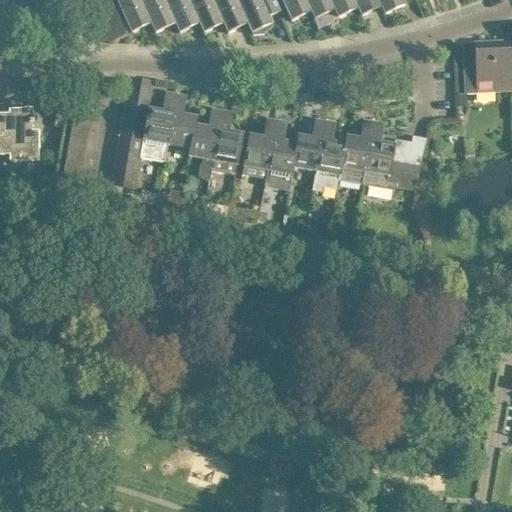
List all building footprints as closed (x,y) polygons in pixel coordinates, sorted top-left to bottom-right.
[(23,0),(34,16),(43,11),(56,1),(55,0),(23,0)] [(90,0),(88,1),(93,12),(115,2),(114,0),(90,0)] [(120,13),(125,23),(130,34),(150,25),(154,34),(155,34),(139,0),(114,0),(115,2),(120,13)] [(178,34),(179,34),(163,0),(139,0),(155,34),(174,25),(178,34)] [(163,0),(179,34),(198,25),(202,34),(203,34),(187,0),(163,0)] [(187,0),(203,34),(222,26),(226,35),(227,34),(211,0),(187,0)] [(251,34),(235,0),(211,0),(227,34),(246,26),(250,35),(251,35),(251,34)] [(261,30),(271,26),(268,18),(279,13),(273,0),(236,0),(235,0),(251,34),(251,35),(252,36),(263,36),(261,30)] [(279,0),(290,22),(310,13),(311,13),(304,0),(279,0)] [(304,0),(311,13),(310,13),(317,30),(319,30),(319,29),(328,25),(327,23),(332,20),(332,21),(337,19),(328,0),(304,0)] [(328,0),(337,19),(357,10),(352,0),(328,0)] [(360,17),(381,8),(376,0),(352,0),(357,10),(360,17)] [(376,0),(381,8),(384,15),(405,6),(401,0),(376,0)] [(93,12),(98,23),(120,13),(115,2),(93,12)] [(98,23),(103,33),(125,23),(120,13),(98,23)] [(103,33),(108,44),(125,36),(130,34),(125,23),(103,33)] [(474,48),(461,49),(463,95),(466,95),(477,95),(510,93),(510,89),(508,48),(506,48),(501,48),(501,43),(474,45),(474,48)] [(129,80),(125,103),(137,105),(141,82),(129,80)] [(141,82),(137,105),(148,107),(152,84),(141,82)] [(162,113),(148,110),(146,119),(144,131),(142,141),(142,143),(140,155),(139,159),(163,164),(166,146),(175,95),(166,93),(162,113)] [(185,97),(175,95),(166,146),(189,150),(190,150),(194,127),(195,119),(181,116),(185,97)] [(122,115),(146,119),(148,110),(148,107),(137,105),(125,103),(122,115)] [(0,155),(9,155),(9,162),(38,162),(38,131),(31,131),(31,125),(33,125),(33,120),(31,120),(31,109),(8,109),(8,116),(0,116),(0,155)] [(210,172),(212,162),(221,112),(211,110),(208,129),(194,127),(190,150),(189,150),(188,158),(201,160),(198,178),(209,180),(210,172)] [(231,113),(221,112),(212,162),(210,172),(234,176),(241,135),(227,133),(231,113)] [(65,130),(89,134),(91,122),(56,115),(53,127),(65,130)] [(122,115),(120,127),(144,131),(146,119),(122,115)] [(242,168),(267,172),(276,122),(266,120),(263,139),(248,137),(242,168)] [(296,145),(292,169),(315,173),(325,122),(315,121),(314,125),(313,125),(310,127),(309,132),(311,135),(312,135),(311,140),(297,137),(295,145),(296,145)] [(339,182),(362,187),(373,123),(364,121),(360,141),(346,138),(338,182),(339,182)] [(267,172),(264,187),(288,191),(292,169),(296,145),(295,145),(282,143),(285,123),(276,122),(267,172)] [(334,124),(325,122),(315,173),(312,192),(322,194),(323,188),(337,191),(339,182),(338,182),(346,138),(345,138),(344,146),(330,143),(334,124)] [(383,125),(373,123),(362,187),(394,192),(395,188),(403,189),(407,166),(407,164),(391,161),(392,158),(393,158),(394,152),(393,152),(394,147),(379,144),(383,125)] [(142,143),(142,141),(144,131),(120,127),(118,139),(142,143)] [(65,130),(63,141),(87,145),(89,134),(65,130)] [(142,143),(118,139),(116,150),(140,155),(142,143)] [(87,145),(63,141),(61,153),(85,157),(87,145)] [(116,150),(114,162),(138,166),(139,159),(140,155),(116,150)] [(61,153),(59,165),(82,169),(85,157),(61,153)] [(114,162),(112,174),(135,178),(138,166),(114,162)] [(57,177),(80,181),(82,169),(59,165),(57,177)] [(135,178),(112,174),(110,186),(133,190),(135,178)] [(157,196),(155,207),(178,211),(180,199),(167,197),(157,195),(157,196)] [(204,203),(202,216),(210,217),(226,220),(228,208),(204,203)] [(246,211),(243,223),(250,225),(257,226),(257,222),(259,213),(246,211)] [(296,220),(294,232),(303,234),(305,222),(296,220)] [(306,224),(304,234),(313,236),(315,226),(306,224)]
